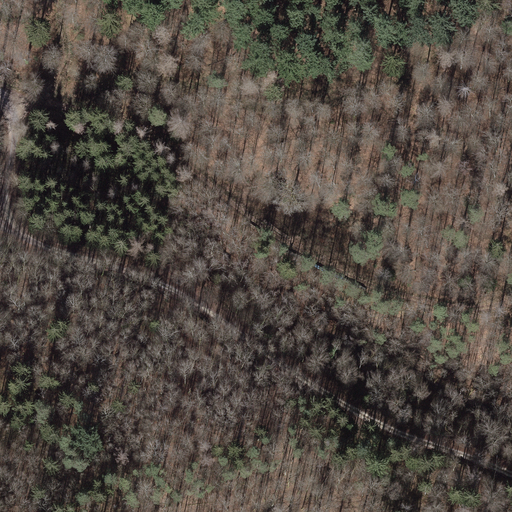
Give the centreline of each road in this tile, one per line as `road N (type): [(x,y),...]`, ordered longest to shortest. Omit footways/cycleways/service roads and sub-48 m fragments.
road 1 (track): [(4,100),(73,105),(147,134),(254,223),(328,268),(396,296),(457,309),(506,299),(511,214)]
road 2 (track): [(0,230),(169,283),(345,404)]
road 3 (track): [(511,472),(345,404)]
road 4 (track): [(345,404),(417,511)]
road 5 (track): [(0,95),(12,129),(0,216)]
